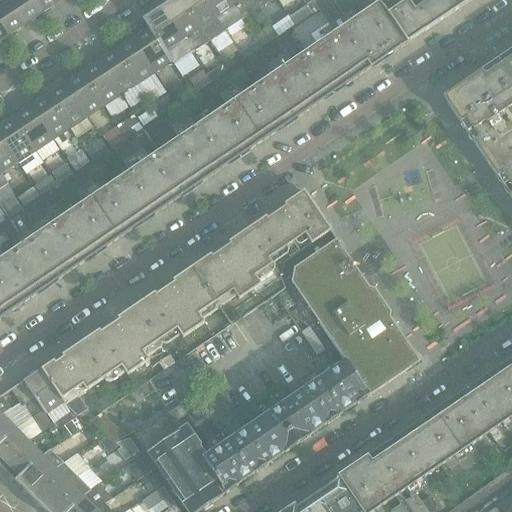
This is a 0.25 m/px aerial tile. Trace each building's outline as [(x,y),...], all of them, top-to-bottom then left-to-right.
[(24,25),(7,0),(0,0),(0,25),(7,37),(24,25)] [(12,312),(276,133),(406,45),(381,8),(378,3),(349,23),(344,15),(354,9),(347,0),(313,0),(312,1),(318,10),(329,26),(339,19),(344,27),(207,120),(203,114),(190,123),(186,117),(170,128),(177,139),(0,259),(0,293),(7,306),(12,312)] [(41,14),(31,0),(7,0),(24,25),(41,14)] [(58,3),(55,0),(31,0),(41,14),(58,3)] [(207,44),(178,0),(171,0),(159,9),(190,55),(207,44)] [(224,32),(202,0),(178,0),(207,44),(224,32)] [(242,21),(227,0),(202,0),(224,32),(242,21)] [(259,10),(252,0),(227,0),(242,21),(259,10)] [(273,0),(252,0),(259,10),(273,0)] [(383,0),(386,4),(381,8),(406,45),(424,32),(471,0),(383,0)] [(311,16),(305,8),(295,15),(300,23),(311,16)] [(190,55),(159,9),(141,20),(148,30),(170,63),(172,67),(190,55)] [(287,31),(282,24),(274,30),(279,37),(287,31)] [(277,38),(269,26),(252,38),(261,50),(277,38)] [(170,63),(148,30),(131,41),(153,74),(170,63)] [(153,74),(131,41),(114,52),(136,85),(139,84),(152,105),(165,96),(152,75),(153,74)] [(244,61),(260,50),(254,42),(239,53),(244,61)] [(511,50),(498,60),(511,81),(511,50)] [(136,85),(114,52),(97,63),(119,97),(136,85)] [(227,72),(243,61),(238,55),(223,66),(227,72)] [(511,118),(508,112),(511,108),(511,81),(498,60),(448,94),(446,104),(485,161),(511,141),(511,118)] [(119,97),(97,63),(81,75),(102,108),(119,97)] [(211,84),(227,72),(223,66),(222,65),(206,77),(211,84)] [(210,84),(202,74),(190,83),(197,93),(210,84)] [(102,108),(81,75),(64,86),(86,119),(102,108)] [(86,119),(64,86),(47,97),(69,130),(86,119)] [(188,99),(181,87),(171,94),(178,105),(188,99)] [(69,130),(47,97),(30,108),(52,141),(69,130)] [(52,141),(30,108),(13,119),(35,152),(52,141)] [(35,152),(13,119),(0,127),(0,136),(18,163),(35,152)] [(122,143),(114,130),(103,138),(111,150),(122,143)] [(18,163),(0,136),(0,172),(1,175),(18,163)] [(511,141),(485,161),(511,200),(511,141)] [(90,164),(81,151),(67,161),(75,173),(90,164)] [(72,175),(65,165),(51,175),(59,185),(72,175)] [(1,175),(0,172),(0,190),(8,185),(1,175)] [(284,264),(330,232),(304,194),(301,193),(284,206),(285,208),(267,220),(265,218),(248,230),(281,280),(284,264)] [(22,210),(14,199),(0,208),(0,209),(8,221),(22,210)] [(270,300),(285,290),(281,280),(248,230),(228,243),(230,245),(212,258),(210,256),(192,268),(191,268),(215,305),(230,327),(203,345),(208,353),(274,307),(270,300)] [(390,313),(383,303),(374,290),(368,288),(359,275),(358,272),(357,272),(348,259),(347,256),(346,256),(337,243),(336,240),(335,240),(293,269),(290,283),(344,362),(369,396),(372,394),(375,393),(374,392),(387,384),(390,382),(418,362),(407,345),(405,342),(405,343),(394,327),(395,327),(393,324),(389,319),(390,313)] [(215,305),(191,268),(190,269),(172,281),(174,284),(155,296),(154,294),(135,306),(160,342),(176,331),(182,339),(204,324),(199,316),(215,305)] [(0,293),(0,319),(12,312),(7,306),(0,293)] [(160,342),(135,306),(117,319),(118,321),(100,333),(99,331),(80,344),(104,380),(120,369),(126,377),(137,370),(149,362),(143,353),(160,342)] [(104,380),(80,344),(61,357),(63,359),(55,364),(53,362),(41,371),(61,401),(82,387),(85,392),(104,380)] [(173,363),(168,356),(161,361),(166,368),(173,363)] [(355,464),(337,477),(338,478),(360,511),(374,511),(388,502),(394,498),(400,506),(390,511),(426,511),(425,511),(420,503),(432,495),(422,479),(436,470),(452,459),(484,437),(489,434),(494,441),(501,436),(496,429),(499,427),(511,417),(511,357),(508,361),(502,364),(499,366),(465,389),(460,393),(454,397),(452,398),(418,422),(412,426),(406,429),(404,431),(393,439),(370,454),(365,457),(358,462),(355,464)] [(285,454),(310,437),(309,436),(326,425),(327,425),(339,417),(339,416),(356,405),(369,397),(369,396),(344,362),(205,457),(200,450),(206,445),(179,406),(134,437),(186,511),(199,511),(222,497),(221,496),(225,494),(238,486),(238,485),(255,473),(255,474),(268,466),(267,465),(284,453),(285,454)] [(61,401),(41,371),(40,370),(10,391),(30,420),(41,412),(44,416),(63,403),(61,401)] [(110,406),(105,398),(98,403),(103,411),(110,406)] [(0,443),(14,429),(1,415),(0,416),(0,443)] [(101,437),(92,426),(83,434),(93,444),(101,437)] [(0,467),(2,469),(28,443),(14,429),(0,443),(0,467)] [(119,449),(106,437),(97,444),(107,457),(119,449)] [(138,453),(129,440),(115,444),(121,449),(117,451),(124,462),(138,453)] [(15,483),(41,456),(28,443),(2,469),(15,483)] [(29,496),(62,463),(50,451),(42,457),(41,456),(15,483),(29,496)] [(42,510),(75,477),(76,477),(84,472),(85,472),(89,469),(76,455),(63,464),(62,463),(29,496),(42,510)] [(151,472),(142,459),(128,469),(137,482),(151,472)] [(44,511),(67,511),(82,497),(90,492),(89,491),(98,485),(85,472),(84,472),(76,477),(75,477),(42,510),(44,511)] [(160,486),(151,474),(140,481),(149,493),(160,486)] [(357,511),(337,482),(304,505),(301,501),(285,511),(357,511)] [(94,511),(96,511),(103,505),(112,500),(98,485),(89,491),(90,492),(82,497),(67,511),(94,511)] [(175,506),(162,487),(155,492),(168,511),(169,510),(175,506)]
